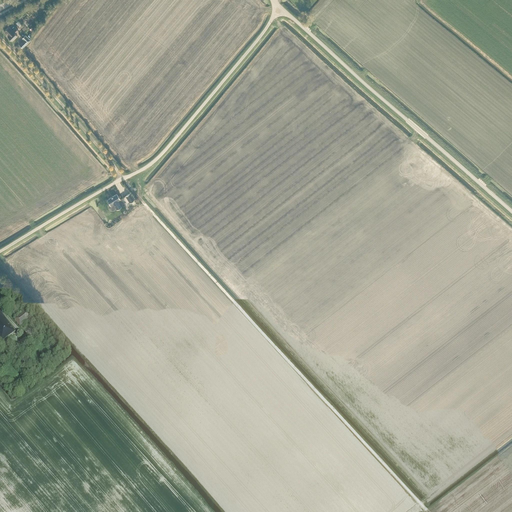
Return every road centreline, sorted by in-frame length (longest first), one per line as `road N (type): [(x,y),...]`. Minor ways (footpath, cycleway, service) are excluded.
road 1 (track): [(0,37),(427,511)]
road 2 (unclassified): [(0,252),(155,162),(281,9)]
road 3 (tertiary): [(511,212),(281,9)]
